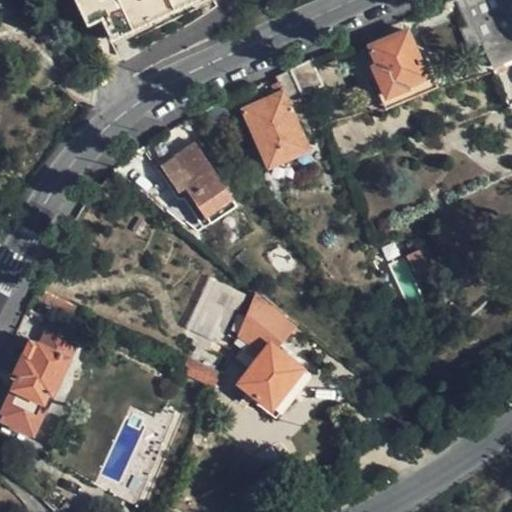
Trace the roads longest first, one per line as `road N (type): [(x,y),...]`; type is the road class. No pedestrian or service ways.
road 1 (secondary): [(121,115),(187,74),(356,0)]
road 2 (secondary): [(0,284),(75,158),(121,115)]
road 3 (residential): [(121,115),(110,85),(127,67),(218,19),(230,0)]
road 4 (unclassified): [(511,421),(367,511)]
